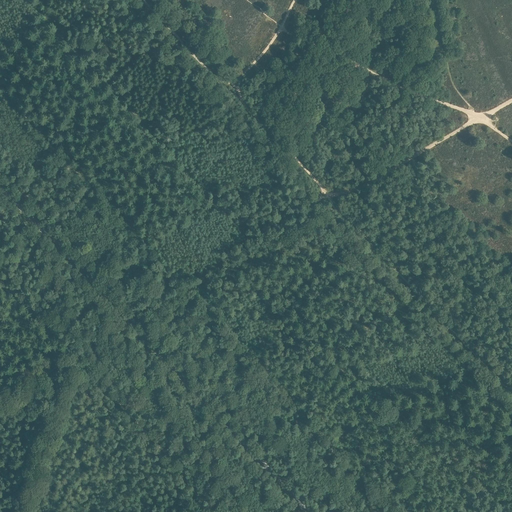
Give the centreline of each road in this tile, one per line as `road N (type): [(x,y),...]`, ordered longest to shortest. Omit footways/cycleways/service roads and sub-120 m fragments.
road 1 (tertiary): [(308,511),(0,182)]
road 2 (track): [(23,0),(260,250)]
road 3 (track): [(507,511),(345,355)]
road 4 (track): [(74,354),(222,511)]
road 5 (track): [(345,355),(322,366),(265,371),(190,288)]
road 6 (track): [(265,371),(397,511)]
road 7 (track): [(479,118),(378,177),(327,195)]
road 8 (track): [(327,195),(246,108),(237,87)]
road 9 (track): [(327,195),(421,297)]
road 10 (track): [(421,297),(511,392)]
